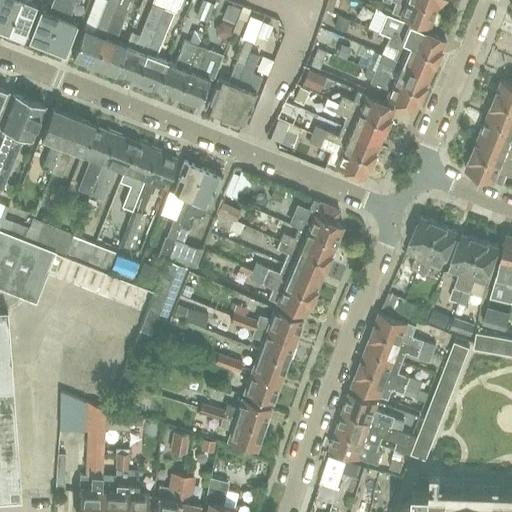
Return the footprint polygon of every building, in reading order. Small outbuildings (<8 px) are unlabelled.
[(0,0),(0,26),(8,30),(19,0),(0,0)] [(19,0),(8,30),(23,36),(36,3),(29,0),(19,0)] [(29,38),(48,45),(59,15),(65,0),(53,0),(49,11),(40,8),(29,38)] [(65,0),(59,15),(48,45),(65,52),(77,22),(68,19),(76,0),(79,1),(79,0),(65,0)] [(72,55),(94,64),(118,0),(106,0),(94,32),(83,28),(72,55)] [(118,0),(94,64),(115,72),(127,42),(115,38),(129,0),(118,0)] [(333,0),(333,5),(356,11),(358,0),(333,0)] [(429,26),(431,20),(436,8),(415,0),(391,0),(395,1),(391,11),(401,15),(429,26)] [(136,80),(148,50),(164,8),(152,3),(135,45),(127,42),(115,72),(136,80)] [(136,80),(157,88),(168,58),(157,54),(173,11),(164,8),(148,50),(136,80)] [(401,39),(438,55),(446,38),(404,20),(387,14),(379,31),(389,35),(401,40),(401,39)] [(397,48),(393,58),(401,62),(401,61),(431,73),(438,55),(401,39),(401,40),(389,35),(379,31),(389,36),(386,43),(397,48)] [(250,51),(259,55),(261,56),(267,40),(256,35),(253,43),(250,51)] [(168,58),(157,88),(178,97),(198,44),(185,39),(177,62),(168,58)] [(206,108),(225,115),(250,51),(253,43),(244,40),(229,81),(218,76),(206,108)] [(198,44),(178,97),(198,105),(209,77),(199,73),(209,48),(198,44)] [(310,65),(320,69),(326,51),(318,47),(310,65)] [(256,92),(246,88),(259,55),(250,51),(225,115),(244,122),(256,92)] [(367,77),(370,66),(342,57),(338,67),(367,77)] [(401,61),(401,62),(398,68),(379,60),(374,70),(423,91),(431,73),(401,61)] [(423,91),(374,70),(370,80),(390,89),(387,96),(415,109),(423,91)] [(511,83),(502,80),(495,98),(511,104),(511,83)] [(0,112),(9,90),(0,86),(0,112)] [(342,95),(339,101),(387,122),(395,106),(357,89),(353,100),(342,95)] [(0,146),(0,169),(3,162),(15,132),(17,133),(20,124),(16,122),(19,116),(21,116),(28,98),(12,92),(0,122),(0,126),(7,129),(0,146)] [(0,189),(2,190),(24,136),(31,138),(45,105),(28,98),(21,116),(19,116),(16,122),(20,124),(17,133),(15,132),(3,162),(0,169),(0,189)] [(487,115),(511,125),(511,104),(495,98),(487,115)] [(380,140),(387,122),(339,101),(335,111),(346,116),(342,124),(380,140)] [(291,102),(286,113),(315,125),(319,114),(291,102)] [(51,172),(61,145),(73,115),(52,107),(40,136),(52,141),(41,168),(51,172)] [(83,152),(94,124),(73,115),(61,145),(51,172),(62,176),(73,149),(82,153),(83,152)] [(511,125),(487,115),(480,133),(511,146),(511,125)] [(271,134),(282,138),(289,120),(278,116),(271,134)] [(103,161),(114,132),(94,124),(83,152),(91,156),(78,188),(90,193),(103,161)] [(372,157),(380,140),(342,124),(338,134),(316,125),(312,133),(323,138),(324,137),(372,157)] [(135,141),(114,132),(103,161),(90,193),(102,198),(115,165),(124,169),(119,180),(120,180),(135,141)] [(364,176),(372,157),(324,137),(323,138),(312,133),(309,141),(331,151),(327,160),(335,164),(364,176)] [(511,146),(480,133),(473,151),(511,166),(511,146)] [(155,149),(135,141),(120,180),(130,184),(122,205),(132,209),(133,205),(144,177),(155,149)] [(177,158),(155,149),(144,177),(133,205),(143,210),(155,181),(166,186),(177,158)] [(511,166),(473,151),(466,169),(503,184),(507,174),(511,176),(511,166)] [(183,195),(172,221),(166,236),(175,240),(203,168),(184,160),(179,174),(181,175),(174,192),(183,195)] [(184,241),(194,215),(198,216),(205,213),(208,205),(214,189),(216,189),(222,175),(203,168),(175,240),(149,306),(167,313),(186,267),(184,266),(186,262),(177,258),(187,243),(184,241)] [(238,175),(232,173),(224,193),(243,200),(253,176),(240,171),(238,175)] [(43,206),(60,212),(69,188),(52,181),(43,206)] [(307,231),(336,243),(343,225),(334,221),(339,210),(313,198),(308,211),(314,214),(307,231)] [(217,212),(236,221),(241,210),(222,201),(217,212)] [(128,246),(141,213),(133,209),(120,243),(128,246)] [(411,267),(419,270),(439,223),(421,215),(405,252),(415,257),(411,267)] [(4,217),(3,218),(0,224),(0,227),(25,237),(29,226),(4,217)] [(33,217),(29,226),(25,237),(46,246),(54,226),(33,217)] [(431,263),(442,268),(457,231),(439,223),(419,270),(426,273),(431,263)] [(46,246),(66,254),(74,235),(73,234),(73,233),(54,226),(46,246)] [(336,243),(307,231),(299,227),(294,238),(283,233),(280,240),(327,261),(336,243)] [(0,286),(36,301),(55,251),(0,229),(0,286)] [(455,285),(463,288),(480,239),(462,232),(448,271),(459,275),(455,285)] [(505,241),(500,264),(498,272),(495,283),(511,287),(511,234),(507,233),(505,241)] [(95,243),(74,235),(66,254),(88,262),(95,243)] [(480,239),(463,288),(458,302),(465,305),(474,280),(485,284),(499,246),(480,239)] [(288,253),(284,262),(320,278),(327,261),(280,240),(277,248),(288,253)] [(116,251),(95,243),(88,262),(108,271),(116,251)] [(195,266),(202,248),(187,243),(177,258),(186,262),(195,266)] [(132,277),(138,262),(117,253),(111,268),(132,277)] [(161,269),(144,262),(137,279),(154,285),(161,269)] [(253,269),(313,295),(320,278),(284,262),(280,272),(256,262),(253,269)] [(305,313),(313,295),(253,269),(249,278),(273,288),(268,297),(305,313)] [(197,274),(190,289),(202,295),(210,279),(197,274)] [(400,313),(406,298),(388,291),(383,305),(382,306),(383,307),(384,306),(400,313)] [(159,335),(167,313),(149,306),(140,328),(159,335)] [(255,324),(295,339),(303,318),(274,307),(270,318),(259,314),(257,320),(245,315),(242,325),(253,329),(255,324)] [(0,499),(21,498),(12,387),(4,309),(0,309),(0,499)] [(446,329),(450,317),(432,310),(427,322),(446,329)] [(505,330),(508,319),(509,316),(487,310),(483,324),(505,330)] [(245,315),(233,311),(230,320),(242,325),(245,315)] [(417,325),(380,311),(373,329),(433,352),(436,344),(413,335),(417,325)] [(454,317),(454,318),(450,328),(471,335),(475,324),(454,317)] [(259,349),(288,359),(295,339),(255,324),(253,329),(251,336),(262,340),(259,349)] [(140,328),(135,342),(153,349),(159,335),(140,328)] [(373,329),(366,348),(403,361),(406,351),(430,360),(433,352),(373,329)] [(511,338),(476,332),(474,348),(511,354),(511,338)] [(455,341),(411,453),(426,459),(470,347),(455,341)] [(359,366),(419,388),(422,380),(399,371),(403,361),(366,348),(359,366)] [(251,369),(280,380),(288,359),(259,349),(251,369)] [(226,366),(230,357),(218,352),(215,361),(226,366)] [(230,357),(226,366),(238,370),(242,361),(230,357)] [(416,397),(419,388),(359,366),(352,385),(389,398),(393,388),(416,397)] [(136,387),(140,373),(125,368),(121,382),(136,387)] [(251,369),(251,370),(243,391),(272,402),(280,380),(251,369)] [(378,401),(350,391),(343,410),(401,430),(405,420),(395,417),(396,416),(375,409),(378,401)] [(224,410),(223,414),(264,427),(271,406),(242,396),(238,407),(227,403),(224,410)] [(105,511),(105,504),(101,504),(102,488),(106,408),(84,400),(82,430),(87,430),(84,474),(80,474),(78,511),(105,511)] [(201,402),(197,412),(209,416),(213,406),(201,402)] [(209,416),(221,419),(223,414),(224,410),(213,406),(209,416)] [(106,410),(105,427),(129,428),(130,411),(106,410)] [(409,433),(401,430),(343,410),(337,428),(380,443),(382,436),(405,444),(409,433)] [(219,425),(231,429),(227,439),(256,449),(264,427),(223,414),(221,419),(219,425)] [(377,451),(380,443),(337,428),(330,447),(379,464),(383,452),(377,451)] [(190,432),(174,430),(171,449),(186,452),(190,432)] [(270,486),(278,462),(226,444),(217,468),(270,486)] [(126,511),(128,467),(129,453),(118,452),(117,467),(118,467),(117,489),(102,488),(101,504),(105,504),(105,511),(126,511)] [(319,483),(336,489),(346,460),(329,454),(319,483)] [(404,461),(393,458),(390,467),(400,471),(404,461)] [(342,472),(356,476),(360,465),(346,460),(342,472)] [(147,511),(148,490),(137,489),(138,468),(128,467),(126,511),(147,511)] [(176,511),(183,475),(173,473),(170,487),(159,485),(154,511),(176,511)] [(65,474),(56,474),(55,489),(64,490),(65,474)] [(198,511),(200,503),(190,501),(192,491),(190,490),(193,476),(183,475),(176,511),(198,511)] [(227,481),(210,477),(205,501),(210,502),(207,511),(233,511),(235,508),(234,508),(238,493),(225,489),(227,481)] [(414,494),(425,494),(426,485),(414,485),(414,494)] [(401,500),(400,511),(511,511),(511,504),(495,503),(496,496),(459,494),(448,494),(448,502),(401,500)]
